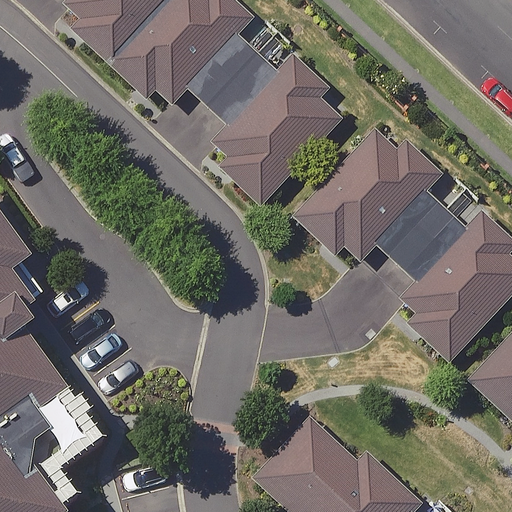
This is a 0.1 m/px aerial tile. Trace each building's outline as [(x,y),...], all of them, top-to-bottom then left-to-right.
[(204,159),(268,218),(353,128),(292,71),(272,93),(226,51),(247,29),(215,0),(72,0),(74,1),(56,21),(161,119),(184,95),(227,135),(204,159)] [(438,200),(381,147),(297,236),(357,291),(376,270),(415,306),(395,327),(450,378),(511,312),(511,269),(475,235),(463,247),(426,213),(438,200)] [(0,511),(44,511),(0,450),(0,445),(45,413),(0,350),(0,282),(18,270),(0,244),(0,511)] [(511,368),(483,400),(511,427),(511,368)] [(398,511),(320,437),(271,489),(294,511),(398,511)]
